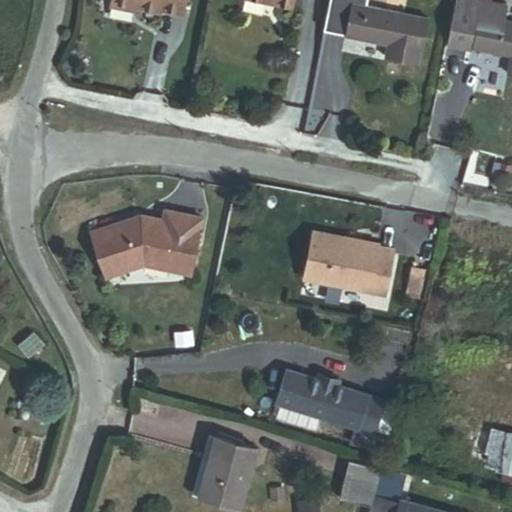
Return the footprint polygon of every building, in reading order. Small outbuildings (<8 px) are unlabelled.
[(191,0),(117,0),(117,3),(139,7),(161,11),(161,9),(189,14),(191,0)] [(425,50),(431,17),(368,6),(369,0),(335,0),(330,29),(392,40),(388,60),(419,65),(422,50),(425,50)] [(487,2),(474,0),(458,0),(451,40),(511,50),(511,57),(510,70),(511,70),(511,21),(484,16),(487,2)] [(511,167),(502,165),(499,176),(509,179),(511,167)] [(96,232),(111,277),(148,265),(195,274),(206,218),(170,211),(168,221),(145,216),(96,232)] [(385,238),(320,225),(310,277),(389,293),(399,244),(385,241),(385,238)] [(412,268),(409,282),(422,285),(425,271),(412,268)] [(422,285),(409,282),(406,295),(419,298),(422,285)] [(386,401),(288,370),(278,401),(359,427),(353,444),(370,450),(386,401)] [(511,433),(499,479),(511,482),(511,433)] [(239,511),(257,456),(216,443),(198,500),(234,511),(239,511)] [(349,459),(338,496),(368,505),(378,472),(379,467),(349,459)] [(379,467),(378,472),(406,480),(408,475),(379,467)] [(439,511),(401,500),(406,480),(378,472),(368,505),(366,511),(439,511)]
